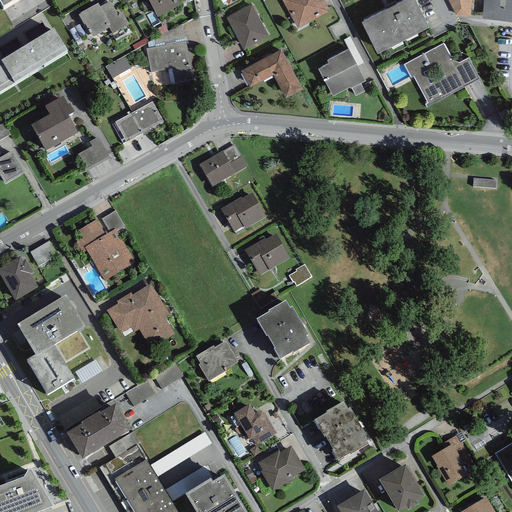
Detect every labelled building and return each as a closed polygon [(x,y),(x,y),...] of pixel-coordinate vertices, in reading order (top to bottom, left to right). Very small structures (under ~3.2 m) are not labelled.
[(0,0),(0,4),(4,11),(21,0),(0,0)] [(147,0),(158,19),(181,7),(176,0),(147,0)] [(323,0),(282,0),(298,28),(330,10),(323,0)] [(417,0),(400,0),(362,19),(377,51),(430,24),(417,0)] [(448,0),(456,14),(470,15),(471,0),(448,0)] [(511,0),(484,0),(483,18),(511,20),(511,0)] [(98,5),(80,14),(81,15),(78,17),(84,27),(85,26),(90,36),(91,36),(93,38),(109,29),(112,35),(129,26),(122,13),(119,15),(119,16),(118,17),(110,2),(100,8),(98,5)] [(251,3),(226,17),(244,49),(269,35),(251,3)] [(161,36),(154,39),(155,45),(185,39),(182,25),(168,32),(161,36)] [(164,26),(158,29),(161,36),(168,32),(164,26)] [(2,64),(15,87),(68,54),(54,32),(2,64)] [(146,38),(132,46),(135,51),(147,43),(149,42),(146,38)] [(155,45),(154,39),(149,42),(147,43),(149,49),(155,48),(155,45)] [(185,42),(185,39),(155,45),(155,48),(185,42)] [(149,49),(146,50),(151,73),(168,70),(171,86),(193,81),(185,42),(155,48),(149,49)] [(444,43),(404,64),(410,77),(413,76),(427,102),(425,104),(426,106),(464,86),(451,61),(453,60),(454,56),(449,56),(444,43)] [(281,48),(242,69),(250,86),(273,74),(285,97),(302,88),(281,48)] [(349,48),(327,59),(329,62),(318,68),(332,95),(349,86),(350,88),(365,80),(349,48)] [(124,57),(106,68),(112,79),(130,69),(124,57)] [(459,62),(453,60),(451,61),(464,86),(479,78),(468,57),(459,62)] [(0,96),(15,87),(2,64),(0,65),(0,96)] [(68,108),(63,98),(45,108),(50,118),(31,128),(45,154),(78,136),(68,119),(74,115),(69,107),(68,108)] [(152,103),(112,125),(123,145),(125,143),(126,144),(143,135),(143,137),(164,125),(152,103)] [(3,123),(0,125),(0,141),(10,135),(3,123)] [(109,159),(98,138),(89,143),(92,148),(77,156),(86,171),(109,159)] [(234,145),(223,152),(230,164),(242,157),(234,145)] [(12,152),(0,159),(0,178),(5,186),(25,174),(12,152)] [(223,152),(199,166),(212,188),(248,167),(242,157),(230,164),(223,152)] [(496,182),(473,179),(473,186),(495,189),(496,182)] [(241,198),(221,210),(236,235),(245,230),(266,218),(252,194),(242,200),(241,198)] [(102,219),(110,233),(115,230),(116,232),(125,227),(115,211),(102,219)] [(96,221),(79,231),(78,232),(82,239),(76,243),(83,254),(87,252),(105,282),(135,263),(116,232),(115,230),(110,233),(106,236),(96,221)] [(265,239),(245,251),(259,276),(269,271),(290,259),(276,235),(266,241),(265,239)] [(57,256),(49,242),(30,253),(38,268),(57,256)] [(23,263),(20,258),(0,270),(0,277),(15,302),(38,289),(30,275),(33,274),(25,261),(23,263)] [(297,272),(289,276),(293,283),(294,283),(296,287),(312,278),(304,265),(296,270),(297,272)] [(118,305),(106,312),(120,335),(130,328),(134,334),(139,331),(151,350),(174,335),(164,318),(169,315),(150,285),(132,296),(131,294),(117,303),(118,305)] [(36,361),(55,349),(58,348),(79,335),(85,331),(66,300),(17,329),(34,359),(36,361)] [(269,317),(257,323),(275,353),(274,353),(280,364),(292,356),(293,358),(311,347),(306,340),(308,338),(292,311),(290,312),(286,305),(268,315),(269,317)] [(87,348),(79,335),(58,348),(66,361),(87,348)] [(214,348),(196,357),(200,365),(198,366),(208,383),(225,374),(224,372),(237,364),(226,343),(214,349),(214,348)] [(36,361),(34,359),(26,364),(47,399),(75,383),(55,349),(36,361)] [(95,361),(75,373),(82,384),(102,373),(95,361)] [(249,406),(234,415),(249,442),(252,440),(256,446),(277,434),(265,416),(265,415),(263,414),(261,413),(258,414),(255,415),(249,406)] [(327,417),(315,424),(332,454),(338,465),(350,457),(351,458),(368,448),(364,440),(366,439),(350,412),(348,413),(343,406),(326,416),(327,417)] [(131,434),(115,408),(66,438),(83,464),(131,434)] [(149,466),(157,479),(212,445),(205,433),(149,466)] [(246,452),(236,436),(228,441),(238,457),(246,452)] [(448,441),(451,447),(452,446),(466,469),(473,465),(456,436),(448,441)] [(511,444),(495,455),(511,482),(511,444)] [(261,454),(256,446),(249,450),(254,458),(261,454)] [(451,447),(431,458),(448,487),(469,475),(466,469),(452,446),(451,447)] [(138,447),(106,465),(132,511),(176,511),(171,503),(164,492),(157,479),(149,466),(138,447)] [(305,471),(291,447),(280,454),(279,452),(258,464),(263,472),(260,473),(272,493),(292,481),(291,480),(305,471)] [(204,467),(164,492),(171,503),(211,478),(204,467)] [(406,468),(380,484),(396,511),(404,511),(406,511),(412,511),(419,508),(417,505),(425,500),(406,468)] [(24,482),(0,491),(0,511),(52,511),(53,511),(31,474),(28,475),(24,482)] [(210,484),(184,499),(192,511),(243,511),(224,480),(212,487),(210,484)] [(376,511),(364,492),(336,509),(338,511),(376,511)] [(463,511),(493,511),(486,499),(463,511)]
